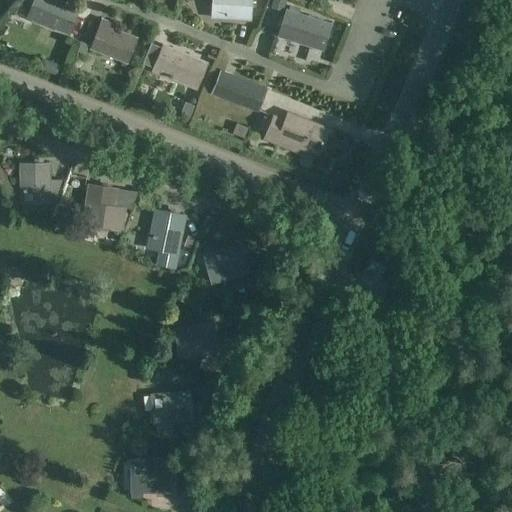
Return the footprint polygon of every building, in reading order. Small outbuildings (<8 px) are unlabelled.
[(55,0),(34,0),(28,15),(69,32),(78,9),(55,0)] [(213,0),(213,14),(252,16),(253,0),(213,0)] [(287,1),(284,0),(274,0),(272,8),(284,11),(287,1)] [(287,8),(282,21),(296,26),(291,39),(318,48),(322,35),(328,37),(333,23),(287,8)] [(102,19),(91,47),(127,61),(136,37),(113,28),(114,24),(102,19)] [(72,52),(78,40),(37,21),(31,33),(72,52)] [(88,45),(79,42),(75,52),(85,55),(88,45)] [(152,46),(143,66),(196,88),(207,62),(163,44),(161,49),(152,46)] [(247,63),(258,66),(263,49),(252,46),(247,63)] [(220,70),(211,93),(257,112),(266,88),(220,70)] [(190,117),(193,106),(184,102),(181,114),(190,117)] [(275,117),(265,140),(299,154),(301,149),(319,157),(330,129),(289,111),(285,119),(278,116),(277,118),(275,117)] [(248,128),(236,124),(233,133),(245,139),(248,128)] [(23,192),(36,192),(36,204),(40,204),(40,205),(47,205),(47,204),(48,203),(48,179),(48,163),(44,163),(44,161),(34,161),(34,163),(22,164),(22,175),(21,175),(21,185),(23,185),(23,192)] [(88,207),(87,212),(99,214),(98,226),(101,226),(101,227),(108,228),(109,227),(112,228),(123,229),(126,208),(114,207),(117,188),(111,187),(112,186),(103,185),(103,186),(91,185),(89,197),(88,197),(87,206),(88,207)] [(155,219),(153,229),(155,229),(153,236),(166,239),(160,268),(168,270),(173,268),(176,254),(184,214),(180,213),(181,211),(170,209),(169,211),(159,209),(157,220),(155,219)] [(192,249),(196,239),(188,235),(184,246),(192,249)] [(413,238),(411,244),(418,247),(420,241),(413,238)] [(209,272),(207,272),(210,280),(211,280),(212,281),(249,270),(249,269),(253,268),(250,259),(246,260),(242,245),(229,249),(229,248),(220,250),(221,252),(215,254),(218,265),(208,269),(209,272)] [(196,298),(180,291),(176,300),(192,307),(196,298)] [(178,345),(176,346),(177,354),(179,354),(180,356),(218,349),(218,346),(222,346),(220,337),(217,338),(214,323),(202,325),(202,324),(193,326),(193,327),(186,329),(188,340),(177,342),(178,345)] [(203,362),(199,372),(219,378),(224,365),(208,358),(203,362)] [(153,413),(152,413),(153,421),(154,420),(154,423),(155,423),(156,433),(173,431),(173,421),(193,419),(193,416),(197,416),(197,407),(192,407),(191,393),(177,394),(177,393),(167,394),(167,395),(162,396),(163,409),(153,410),(153,413)] [(131,481),(130,481),(130,488),(131,488),(131,499),(143,499),(143,491),(171,491),(171,483),(175,483),(175,474),(171,474),(171,464),(159,464),(159,463),(150,463),(150,465),(144,465),(144,477),(131,477),(131,481)]
